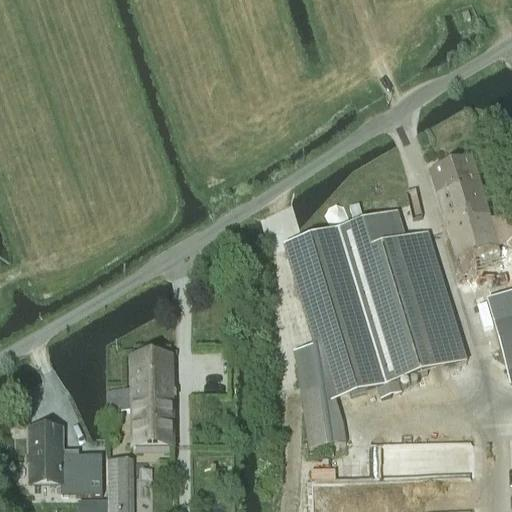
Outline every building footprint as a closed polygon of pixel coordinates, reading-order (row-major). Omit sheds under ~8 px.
[(470,162),(432,173),(462,273),(500,261),(496,250),(511,245),(511,239),(508,226),(491,230),(470,162)] [(333,235),(282,250),(301,312),(313,351),(293,354),(309,454),(333,450),(326,408),(335,405),(467,365),(427,237),(406,243),(397,215),(333,235)] [(511,373),(511,309),(489,316),(506,376),(511,373)] [(108,415),(130,414),(131,452),(171,452),(170,364),(130,364),(130,393),(107,395),(108,415)] [(60,434),(27,434),(28,485),(59,486),(59,482),(76,483),(75,460),(59,460),(60,434)] [(134,511),(134,464),(108,464),(108,511),(134,511)]
